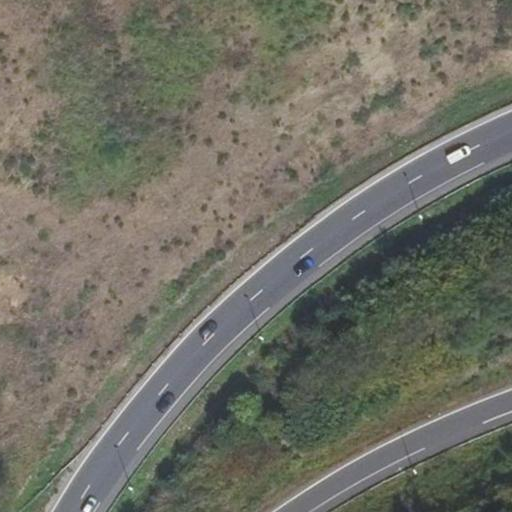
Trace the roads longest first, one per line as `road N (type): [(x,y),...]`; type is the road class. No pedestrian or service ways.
road 1 (motorway): [(74,511),(169,381),(262,290),(361,212),(511,129)]
road 2 (motorway): [(289,511),(376,457),(511,400)]
